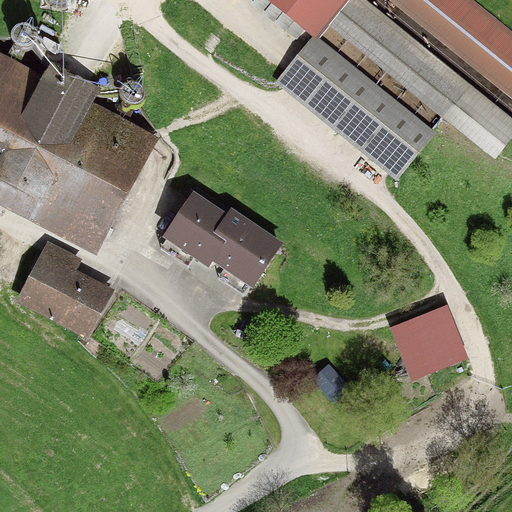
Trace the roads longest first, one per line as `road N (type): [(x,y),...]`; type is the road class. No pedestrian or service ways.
road 1 (track): [(138,0),(175,44),(391,204),(433,251),(462,301),(482,353),(478,407),(435,443),(359,462)]
road 2 (track): [(455,289),(417,308),(344,325),(249,306),(174,311)]
road 3 (track): [(299,449),(359,462),(358,483),(326,511)]
